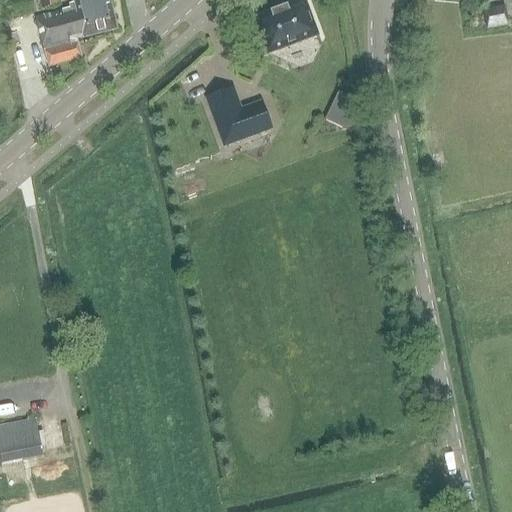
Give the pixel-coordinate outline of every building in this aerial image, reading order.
[(71,0),(73,4),(68,6),(69,9),(60,11),(34,18),(48,68),(81,58),(76,41),(116,30),(108,0),(71,0)] [(38,0),(40,11),(59,7),(57,0),(38,0)] [(267,55),(318,36),(304,0),(253,20),(267,55)] [(506,7),(485,8),(486,26),(507,25),(506,7)] [(233,89),(205,99),(223,147),(271,129),(261,102),(240,109),(233,89)] [(34,420),(0,426),(0,461),(1,467),(42,458),(34,420)]
